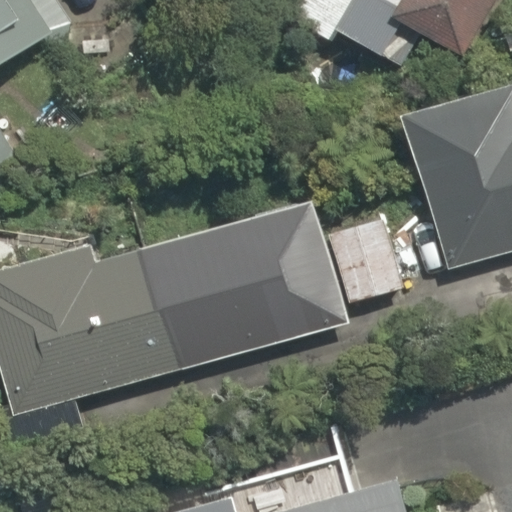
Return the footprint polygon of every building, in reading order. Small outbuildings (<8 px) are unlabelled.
[(0,0),(0,157),(4,154),(0,148),(0,61),(64,18),(51,0),(0,0)] [(286,0),(277,18),(329,44),(335,32),(394,62),(408,34),(466,64),(499,0),(286,0)] [(511,110),(495,65),(459,78),(379,108),(442,277),(511,250),(511,110)] [(118,247),(112,227),(0,259),(0,377),(9,409),(343,311),(341,303),(403,285),(380,205),(312,225),(302,194),(118,247)] [(408,511),(398,478),(286,511),(229,511),(221,486),(135,511),(408,511)] [(496,511),(489,492),(434,511),(496,511)]
